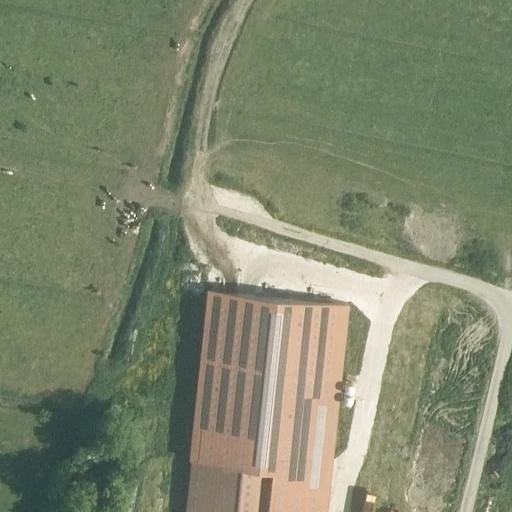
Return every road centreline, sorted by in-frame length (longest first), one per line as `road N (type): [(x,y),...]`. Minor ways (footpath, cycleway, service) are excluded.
road 1 (track): [(511,300),(426,263),(209,200),(195,182),(202,124),(228,29),(245,0)]
road 2 (track): [(462,511),(511,304)]
